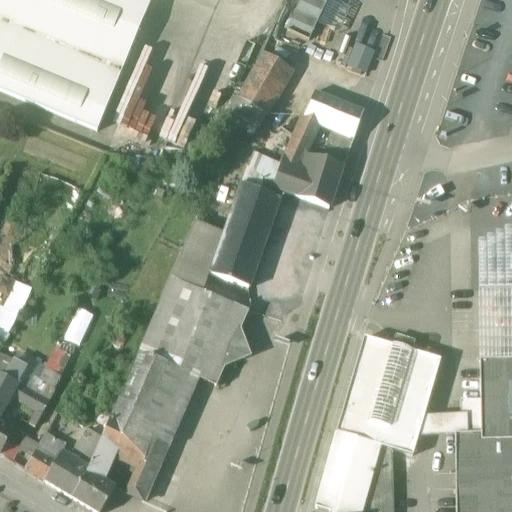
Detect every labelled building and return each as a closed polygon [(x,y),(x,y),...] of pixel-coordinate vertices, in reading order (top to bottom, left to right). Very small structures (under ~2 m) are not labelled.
[(0,0),(0,92),(97,133),(151,0),(0,0)] [(328,0),(302,0),(288,32),(309,42),(328,0)] [(145,40),(111,118),(173,145),(206,68),(188,60),(179,80),(172,77),(181,55),(145,40)] [(338,41),(335,60),(346,62),(349,43),(338,41)] [(292,73),(263,55),(236,100),(266,118),(292,73)] [(362,114),(314,94),(303,118),(320,125),(348,136),(354,138),(362,114)] [(266,118),(236,100),(229,114),(258,131),(266,118)] [(303,118),(286,155),(303,162),(307,154),(320,125),(303,118)] [(348,136),(320,125),(307,154),(314,157),(313,160),(342,170),(352,144),(346,141),(348,136)] [(342,170),(313,160),(314,157),(307,154),(303,162),(297,174),(281,167),(272,190),(282,194),(329,210),(342,170)] [(281,167),(254,155),(241,187),(279,202),(282,194),(272,190),(281,167)] [(303,162),(286,155),(281,167),(297,174),(303,162)] [(224,236),(210,276),(248,290),(279,202),(241,187),(224,236)] [(224,236),(195,225),(171,280),(203,294),(210,276),(224,236)] [(479,293),(511,292),(511,228),(478,242),(479,293)] [(171,280),(137,356),(173,372),(174,370),(197,380),(216,388),(224,369),(245,361),(242,354),(248,351),(241,331),(248,314),(203,294),(171,280)] [(0,295),(0,332),(2,334),(27,291),(9,281),(0,295)] [(511,292),(479,293),(479,362),(511,361),(511,292)] [(363,340),(315,510),(322,511),(360,511),(378,448),(391,451),(413,457),(440,361),(363,340)] [(173,372),(137,356),(110,420),(168,447),(197,380),(174,370),(173,372)] [(27,371),(5,359),(0,367),(0,375),(18,385),(27,371)] [(511,511),(511,361),(479,362),(480,402),(460,403),(461,436),(454,436),(455,511),(511,511)] [(61,380),(40,367),(33,378),(55,390),(61,380)] [(0,375),(0,418),(10,399),(18,385),(0,375)] [(18,385),(10,399),(23,405),(26,400),(21,398),(26,390),(18,385)] [(30,392),(26,390),(21,398),(26,400),(30,392)] [(49,403),(30,392),(26,400),(23,405),(36,412),(42,415),(49,403)] [(36,412),(30,426),(34,428),(42,415),(36,412)] [(168,447),(110,420),(101,440),(100,443),(117,451),(141,462),(158,470),(168,447)] [(101,440),(88,432),(74,455),(82,460),(77,468),(87,473),(92,463),(100,443),(101,440)] [(68,446),(47,434),(25,472),(45,484),(61,458),(68,446)] [(117,451),(100,443),(92,463),(109,471),(117,451)] [(378,448),(360,511),(392,511),(391,451),(378,448)] [(77,468),(61,458),(45,484),(71,500),(87,473),(77,468)] [(158,470),(141,462),(126,496),(143,504),(158,470)] [(109,471),(92,463),(87,473),(104,484),(109,471)] [(104,484),(87,473),(71,500),(90,511),(102,511),(115,491),(104,484)]
